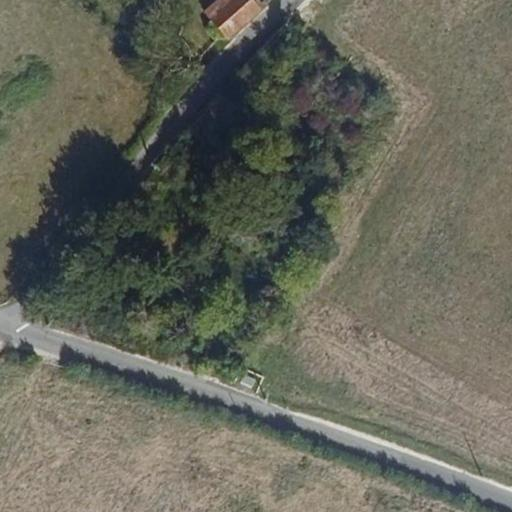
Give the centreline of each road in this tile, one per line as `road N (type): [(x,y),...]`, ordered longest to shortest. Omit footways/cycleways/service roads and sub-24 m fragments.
road 1 (unclassified): [(511,505),(10,319)]
road 2 (unclassified): [(293,0),(10,319)]
